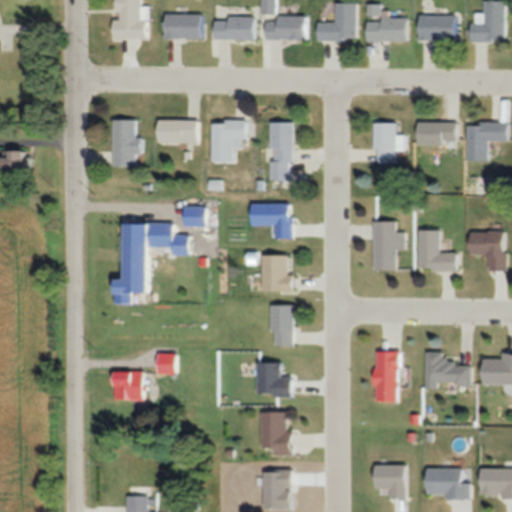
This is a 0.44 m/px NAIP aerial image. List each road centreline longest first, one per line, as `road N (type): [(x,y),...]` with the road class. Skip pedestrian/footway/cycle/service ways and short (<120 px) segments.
road 1 (residential): [(72,0),(75,511)]
road 2 (residential): [(511,87),(74,81)]
road 3 (residential): [(335,86),(341,511)]
road 4 (residential): [(338,310),(511,311)]
